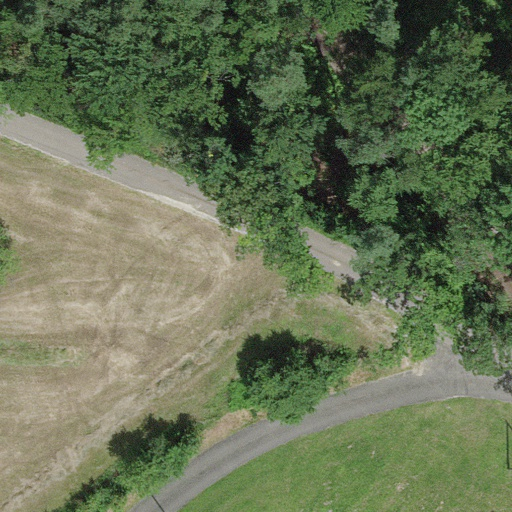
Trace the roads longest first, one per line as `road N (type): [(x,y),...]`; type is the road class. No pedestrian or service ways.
road 1 (track): [(472,370),(403,292),(0,110)]
road 2 (track): [(472,370),(334,400),(202,459),(146,511)]
